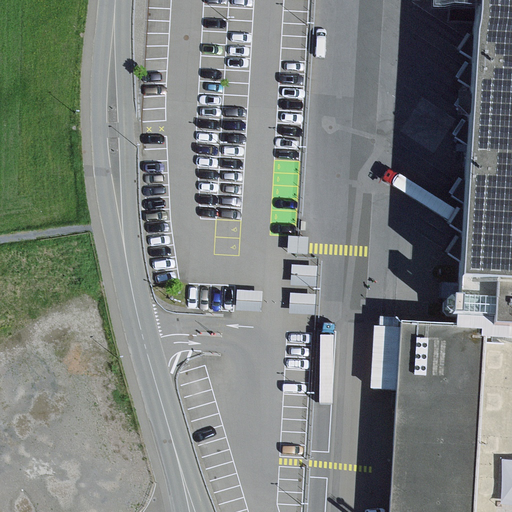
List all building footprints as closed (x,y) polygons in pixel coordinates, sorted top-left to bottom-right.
[(511,12),(468,11),(455,283),(494,285),(511,285),(511,12)] [(307,239),(287,238),(286,256),(306,257),(307,239)] [(316,268),(290,267),(289,288),(315,289),(316,268)] [(511,285),(494,285),(491,333),(511,333),(511,285)] [(262,294),(236,292),(235,313),(261,314),(262,294)] [(314,297),(289,295),(287,316),(313,317),(314,297)] [(473,511),(485,328),(402,323),(390,511),(473,511)]
